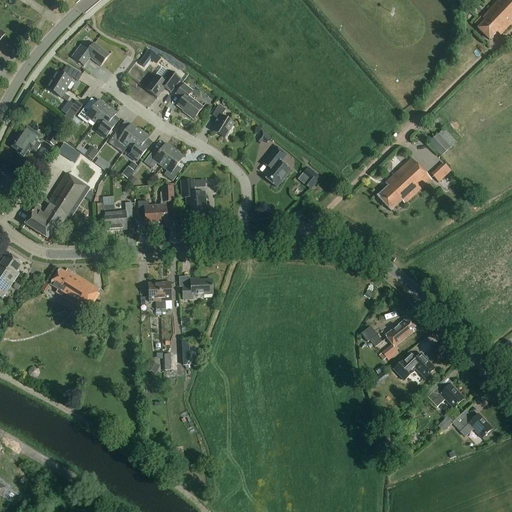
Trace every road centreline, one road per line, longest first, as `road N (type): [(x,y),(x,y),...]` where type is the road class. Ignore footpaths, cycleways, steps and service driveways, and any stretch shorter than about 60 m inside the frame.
road 1 (tertiary): [(511,394),(375,259),(320,241),(244,243)]
road 2 (track): [(292,239),(511,32)]
road 3 (residential): [(244,243),(241,176),(109,88),(131,58)]
road 4 (tertiary): [(244,243),(56,255),(0,229)]
road 5 (tertiary): [(0,115),(44,45),(91,0)]
road 6 (track): [(0,436),(122,511)]
